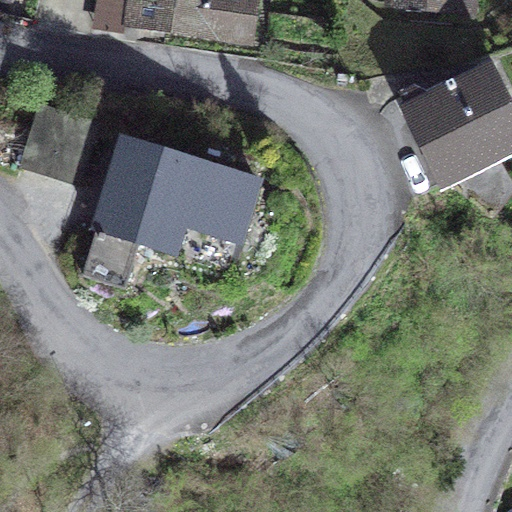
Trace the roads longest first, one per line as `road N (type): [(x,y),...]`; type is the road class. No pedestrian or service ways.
road 1 (tertiary): [(0,249),(50,328),(141,389),(184,385),(261,359),(307,321),(351,266),(369,215),(357,161),(272,90),(59,62),(0,45)]
road 2 (tertiary): [(511,395),(463,511)]
